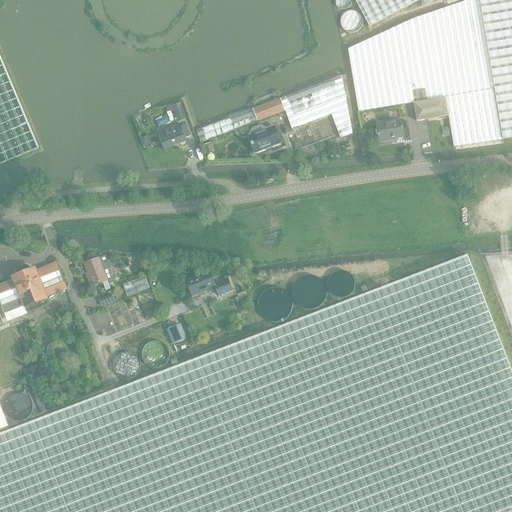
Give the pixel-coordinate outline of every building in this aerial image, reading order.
[(472,0),(413,22),(345,52),(348,64),(350,78),(356,110),(357,112),(357,113),(357,114),(398,107),(414,105),(444,100),(447,116),(454,148),(459,148),(490,144),(499,142),(499,140),(476,0),(472,0)] [(511,0),(356,0),(362,10),(370,26),(419,0),(422,0),(425,4),(431,0),(445,0),(448,5),(462,0),(476,0),(499,140),(511,137),(511,0)] [(0,165),(38,150),(0,59),(0,165)] [(285,111),(292,129),(331,114),(340,138),(352,133),(341,76),(196,131),(201,143),(285,111)] [(444,100),(414,105),(417,121),(423,120),(427,119),(447,116),(444,100)] [(177,121),(186,118),(180,102),(172,105),(171,104),(165,106),(167,112),(173,110),(177,121)] [(396,139),(404,138),(402,120),(376,125),(379,141),(396,138),(396,139)] [(186,124),(180,126),(179,125),(158,133),(164,149),(185,141),(184,138),(190,136),(186,124)] [(249,136),(255,153),(280,143),(274,127),(267,129),(266,129),(260,126),(252,129),(249,135),(249,136)] [(511,511),(511,371),(468,256),(0,435),(0,511),(511,511)] [(106,257),(104,257),(85,264),(90,276),(88,277),(91,287),(107,281),(108,282),(115,280),(106,257)] [(57,266),(0,287),(0,301),(5,314),(8,322),(19,317),(16,309),(66,289),(57,266)] [(210,271),(199,274),(200,275),(186,281),(192,297),(208,291),(208,293),(216,290),(218,297),(232,291),(228,280),(215,285),(210,271)] [(145,277),(123,286),(128,298),(150,289),(145,277)] [(181,324),(167,330),(173,344),(186,339),(181,324)] [(30,367),(22,370),(25,378),(27,377),(33,375),(30,367)]
